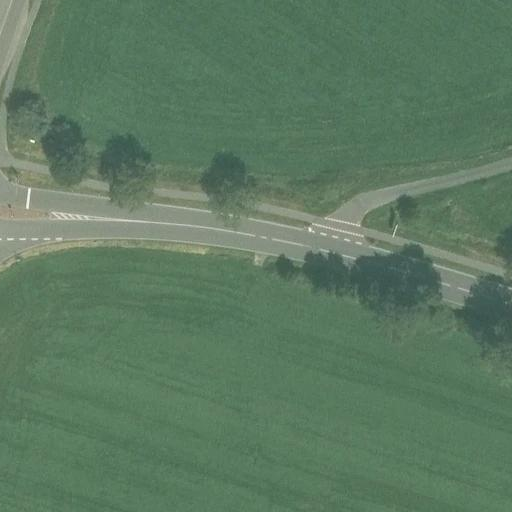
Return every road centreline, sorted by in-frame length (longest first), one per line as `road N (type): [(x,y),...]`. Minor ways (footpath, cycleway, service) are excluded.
road 1 (unclassified): [(328,250),(336,224),(375,197),(511,166)]
road 2 (secondary): [(511,302),(328,250)]
road 3 (secondary): [(328,250),(150,222)]
road 4 (secondary): [(150,222),(0,196)]
